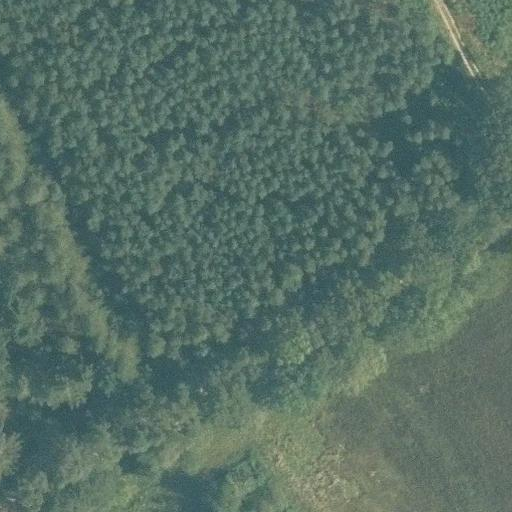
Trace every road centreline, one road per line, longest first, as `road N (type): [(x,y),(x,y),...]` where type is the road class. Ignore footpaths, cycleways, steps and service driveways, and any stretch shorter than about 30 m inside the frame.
road 1 (track): [(0,509),(511,227)]
road 2 (track): [(511,136),(436,0)]
